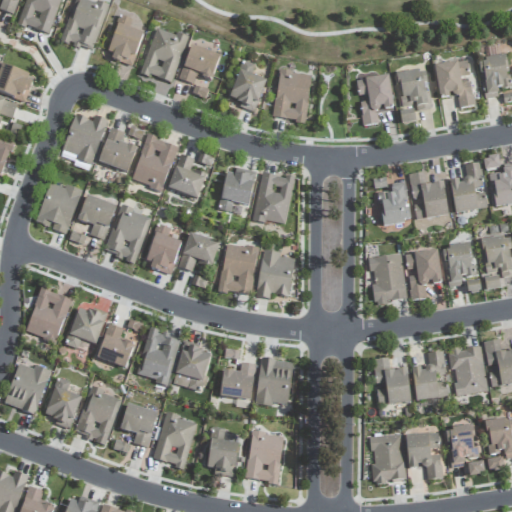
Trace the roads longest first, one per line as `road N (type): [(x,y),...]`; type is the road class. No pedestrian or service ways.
road 1 (residential): [(0,439),(139,490),(247,511),(421,510),(511,496)]
road 2 (residential): [(511,307),(367,330),(285,329),(195,311),(10,246)]
road 3 (residential): [(511,132),(393,154),(315,158),(243,143),(70,83)]
road 4 (residential): [(344,511),(347,158)]
road 5 (residential): [(315,158),(312,511)]
road 6 (residential): [(70,83),(10,246),(0,348)]
